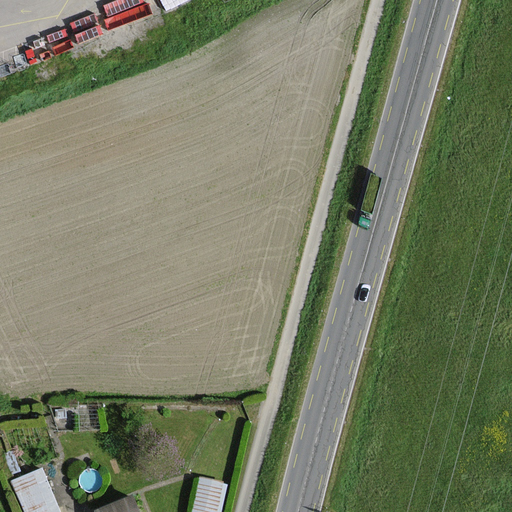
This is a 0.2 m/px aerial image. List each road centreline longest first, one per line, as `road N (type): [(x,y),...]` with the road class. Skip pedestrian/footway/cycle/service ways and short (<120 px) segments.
road 1 (primary): [(436,0),(298,511)]
road 2 (track): [(381,0),(243,511)]
